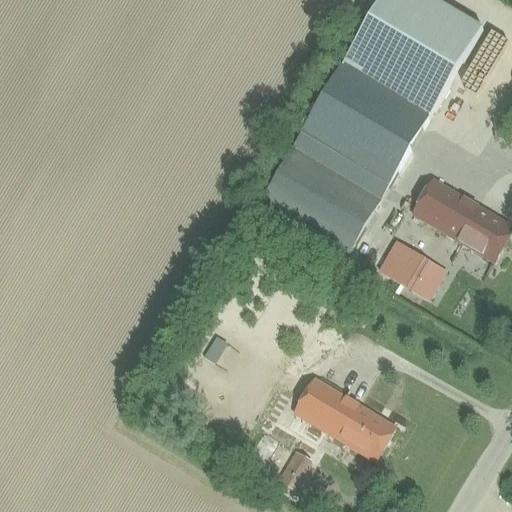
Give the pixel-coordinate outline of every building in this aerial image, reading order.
[(426,0),(380,0),(341,69),(429,119),(480,31),(426,0)] [(293,152),(261,206),(349,258),(381,204),(429,119),(341,69),(339,69),(292,152),(293,152)] [(494,266),(511,235),(511,230),(433,184),(413,218),(494,266)] [(396,245),(378,274),(412,294),(429,265),(396,245)] [(375,466),(396,432),(314,384),(294,418),(375,466)] [(293,494),(311,465),(295,456),(278,485),(293,494)]
